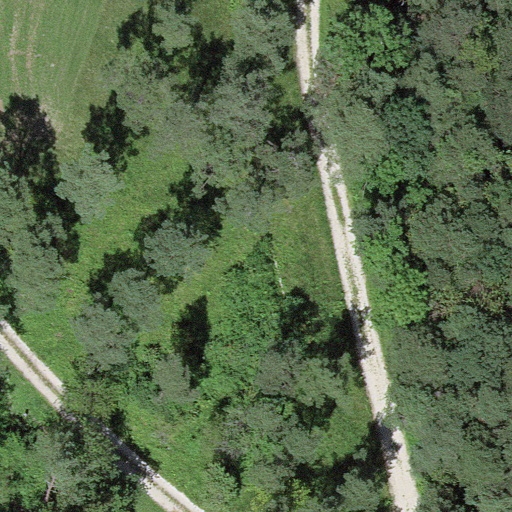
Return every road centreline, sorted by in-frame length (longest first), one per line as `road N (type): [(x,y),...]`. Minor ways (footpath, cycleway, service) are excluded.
road 1 (track): [(396,511),(308,123),(298,0)]
road 2 (track): [(0,335),(167,511)]
